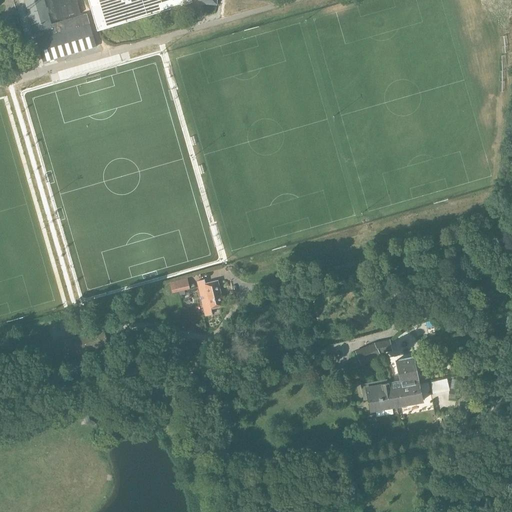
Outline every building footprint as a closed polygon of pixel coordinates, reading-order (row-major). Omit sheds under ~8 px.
[(43,62),(44,62),(95,47),(86,14),(50,24),(42,0),(24,0),(34,32),(36,39),(43,62)] [(90,0),(92,7),(94,7),(100,28),(101,27),(190,0),(191,0),(190,0),(197,0),(197,2),(216,4),(216,0),(90,0)] [(12,23),(1,27),(2,32),(14,29),(12,23)] [(187,279),(169,283),(172,293),(189,289),(187,279)] [(204,280),(197,281),(205,316),(212,314),(210,309),(223,306),(217,280),(205,284),(204,280)] [(312,302),(316,320),(316,321),(317,322),(317,323),(318,323),(318,324),(319,324),(320,324),(321,324),(357,317),(363,326),(369,322),(369,321),(370,320),(370,319),(371,319),(371,317),(371,316),(366,291),(365,290),(365,289),(364,289),(364,288),(363,288),(362,288),(361,288),(360,288),(315,297),(314,297),(313,298),(312,300),(312,301),(312,302)] [(296,309),(286,311),(288,319),(295,317),(296,317),(297,316),(298,316),(296,309)] [(108,345),(103,329),(39,348),(44,364),(108,345)] [(375,343),(356,349),(361,363),(380,355),(379,352),(392,350),(389,340),(375,343)] [(402,386),(418,383),(413,357),(396,360),(400,380),(401,380),(402,386)] [(134,386),(142,399),(139,402),(141,405),(177,381),(175,378),(169,379),(162,368),(162,367),(161,367),(160,367),(158,367),(157,367),(135,381),(134,382),(133,383),(133,384),(133,385),(134,386)] [(400,380),(391,382),(396,406),(421,401),(418,383),(402,386),(401,380),(400,380)] [(396,406),(391,382),(381,384),(381,381),(361,385),(363,394),(367,393),(371,411),(396,406)] [(84,411),(83,412),(86,424),(86,425),(87,426),(88,427),(89,427),(90,427),(91,427),(92,426),(93,426),(94,425),(94,424),(94,423),(94,422),(91,410),(89,410),(84,411)]
